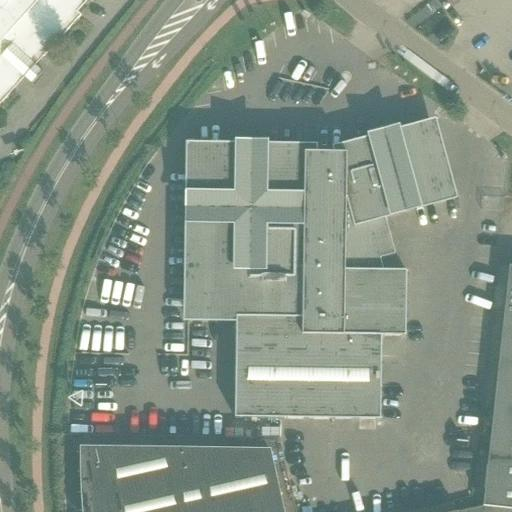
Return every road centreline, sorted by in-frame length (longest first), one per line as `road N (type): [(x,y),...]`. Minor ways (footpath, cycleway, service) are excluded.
road 1 (unknown): [(485,107),(430,416),(401,439),(317,442)]
road 2 (tertiary): [(0,331),(19,266),(81,145),(176,25)]
road 3 (unclassified): [(511,128),(353,0)]
